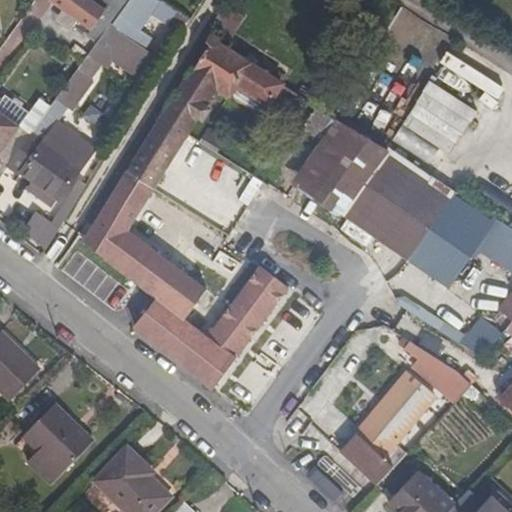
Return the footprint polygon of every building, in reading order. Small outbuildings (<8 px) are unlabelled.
[(89,0),(53,0),(53,1),(66,10),(81,22),(91,29),(104,11),(89,0)] [(108,0),(120,9),(125,0),(108,0)] [(223,5),(216,28),(239,36),(247,13),(223,5)] [(81,22),(66,10),(57,21),(72,33),(81,22)] [(205,45),(207,47),(158,126),(185,143),(189,136),(218,90),(231,98),(237,88),(255,99),(251,106),(265,115),(284,85),(220,43),(220,42),(220,39),(219,37),(218,34),(216,33),(213,32),(211,32),(208,33),(204,40),(204,43),(205,45)] [(430,165),(442,148),(452,156),(482,113),(435,80),(394,140),(430,165)] [(0,105),(3,101),(0,99),(0,155),(20,128),(0,113),(0,105)] [(43,143),(63,115),(50,106),(8,164),(33,184),(29,189),(51,205),(55,199),(57,200),(79,169),(43,143)] [(318,106),(301,129),(321,142),(337,118),(336,117),(318,106)] [(337,118),(321,142),(289,185),(340,220),(343,216),(390,151),(389,151),(337,118)] [(185,143),(158,126),(128,172),(155,189),(185,143)] [(455,192),(390,151),(343,216),(407,260),(455,192)] [(223,166),(215,188),(207,185),(202,198),(216,204),(210,220),(231,228),(240,204),(253,209),(263,181),(223,166)] [(135,327),(214,389),(286,293),(290,289),(260,267),(259,269),(213,329),(191,312),(207,291),(162,256),(129,230),(155,189),(128,172),(83,244),(140,287),(156,300),(135,327)] [(511,306),(511,228),(455,192),(407,260),(500,324),(511,306)] [(41,370),(4,334),(0,337),(0,392),(10,403),(41,370)] [(455,370),(403,337),(397,344),(421,360),(413,369),(453,403),(471,385),(465,380),(455,370)] [(341,455),(376,486),(405,455),(393,446),(434,398),(407,375),(357,436),(341,455)] [(320,384),(289,421),(306,435),(337,398),(320,384)] [(56,404),(24,438),(39,453),(29,463),(51,485),(94,441),(56,404)] [(128,447),(141,459),(144,456),(131,444),(128,447)] [(151,477),(155,473),(141,459),(128,447),(95,482),(125,511),(156,511),(172,496),(151,477)] [(447,511),(454,505),(420,473),(389,506),(394,511),(447,511)] [(511,511),(511,505),(492,487),(479,501),(468,490),(454,505),(447,511),(511,511)] [(194,511),(183,501),(172,511),(194,511)]
